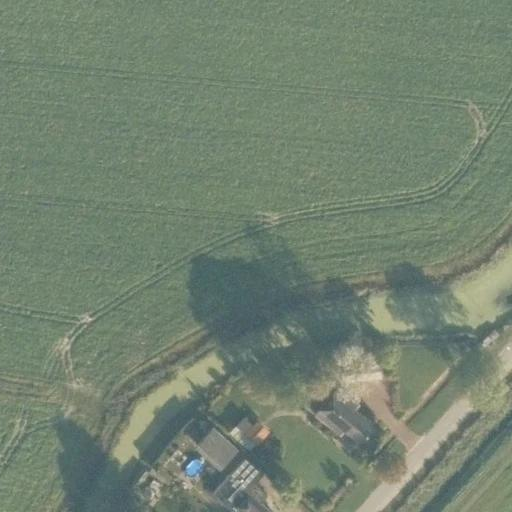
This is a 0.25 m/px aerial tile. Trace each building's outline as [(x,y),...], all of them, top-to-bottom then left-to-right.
[(383,374),(380,354),(339,359),(342,380),(383,374)] [(358,403),(336,386),(314,413),(340,433),(344,428),(359,441),(373,423),(354,408),(358,403)] [(243,432),(251,424),(244,417),(236,426),(243,432)] [(243,432),(255,444),(269,429),(257,418),(251,424),(243,432)] [(194,446),(219,468),(238,448),(213,425),(194,446)] [(270,511),(259,502),(266,494),(254,482),(262,473),(244,456),(212,491),(235,511),(270,511)] [(147,502),(155,493),(144,485),(137,494),(147,502)]
